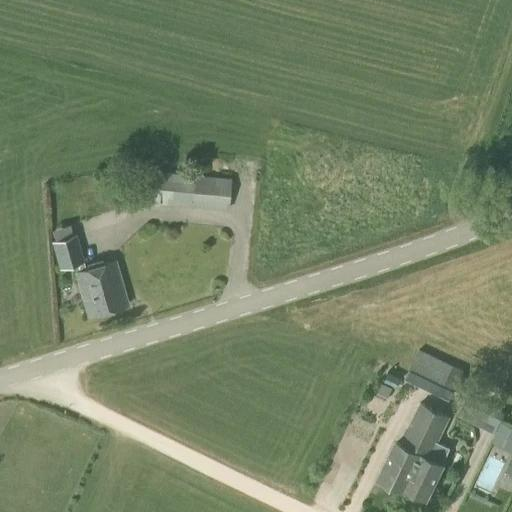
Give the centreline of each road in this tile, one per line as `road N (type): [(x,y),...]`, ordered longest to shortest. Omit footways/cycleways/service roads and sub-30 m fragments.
road 1 (tertiary): [(0,381),(440,244),(511,212)]
road 2 (track): [(296,511),(49,393),(38,369)]
